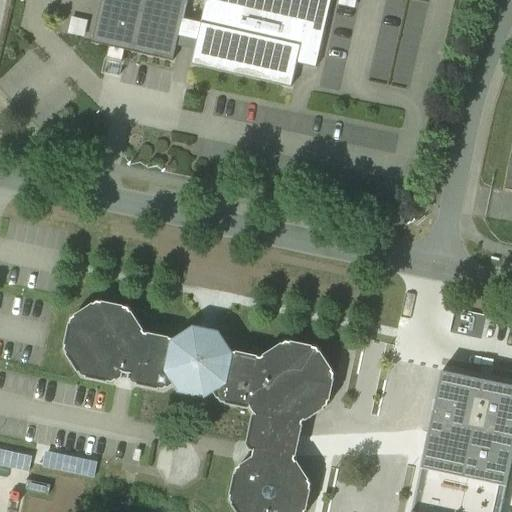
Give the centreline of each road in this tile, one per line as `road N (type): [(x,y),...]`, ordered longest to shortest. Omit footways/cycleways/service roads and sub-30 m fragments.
road 1 (residential): [(436,266),(0,178)]
road 2 (residential): [(511,7),(472,118),(436,266)]
